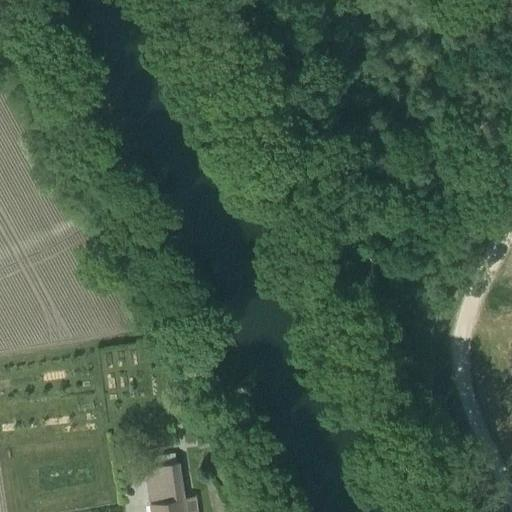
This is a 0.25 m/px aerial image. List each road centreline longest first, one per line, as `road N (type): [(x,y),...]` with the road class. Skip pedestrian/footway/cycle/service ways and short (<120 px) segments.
road 1 (track): [(294,511),(40,0)]
road 2 (track): [(511,499),(472,421),(459,363),(468,302),(511,226)]
